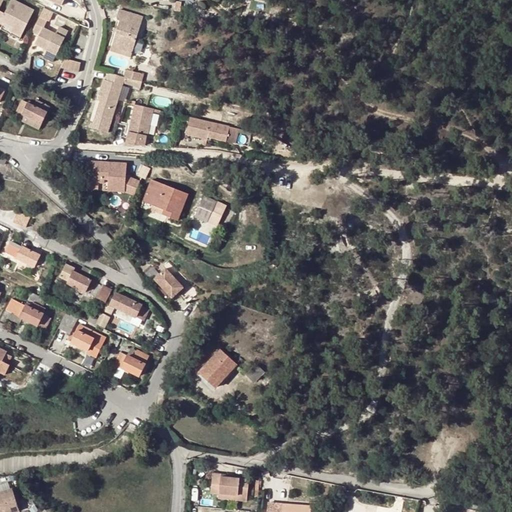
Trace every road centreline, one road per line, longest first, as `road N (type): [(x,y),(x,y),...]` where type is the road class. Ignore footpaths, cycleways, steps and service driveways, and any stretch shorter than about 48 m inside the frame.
road 1 (residential): [(146,291),(16,151)]
road 2 (residential): [(0,220),(146,291)]
road 3 (residential): [(0,333),(143,408)]
road 4 (residential): [(143,408),(172,335),(146,291)]
